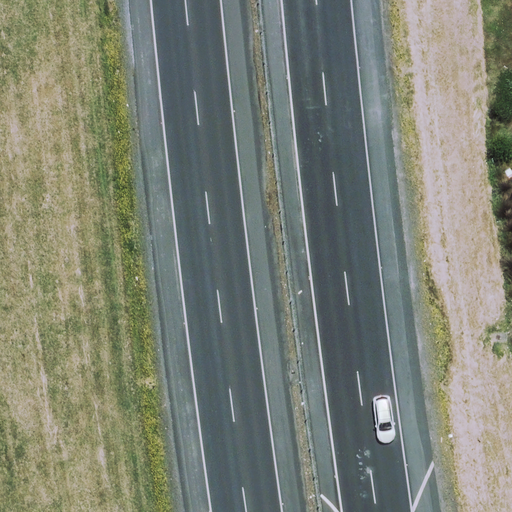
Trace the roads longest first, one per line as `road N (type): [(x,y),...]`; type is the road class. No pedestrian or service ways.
road 1 (motorway): [(271,511),(210,0)]
road 2 (motorway): [(341,0),(401,511)]
